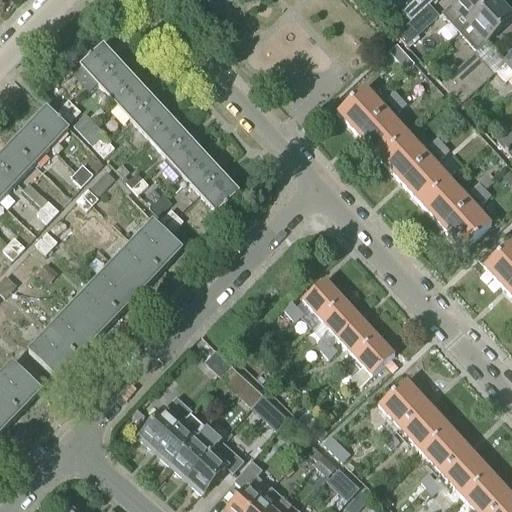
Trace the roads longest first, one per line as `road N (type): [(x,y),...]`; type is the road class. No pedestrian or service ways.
road 1 (residential): [(71,444),(316,195)]
road 2 (residential): [(511,403),(316,195)]
road 3 (residential): [(316,195),(141,0)]
